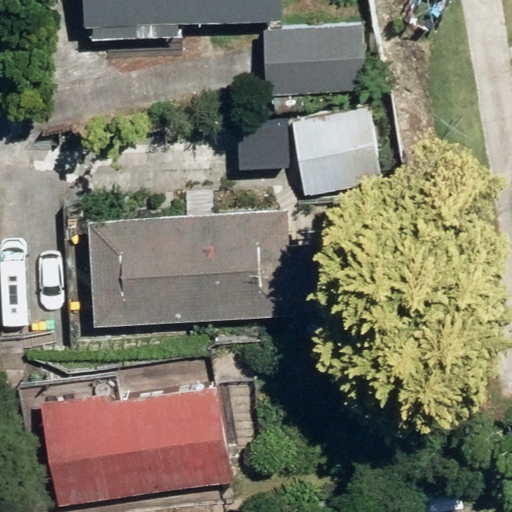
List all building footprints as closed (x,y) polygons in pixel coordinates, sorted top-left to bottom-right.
[(113,18),(113,30),(175,30),(174,17),(280,14),(279,0),(82,0),(83,19),(113,18)] [(263,27),(265,91),(362,86),(359,23),(263,27)] [(290,124),(301,193),(368,181),(357,113),(290,124)] [(92,318),(291,309),(287,202),(86,210),(92,318)] [(41,396),(57,502),(228,476),(212,370),(110,386),(108,370),(85,374),(88,389),(41,396)] [(380,471),(378,495),(410,497),(411,473),(380,471)]
